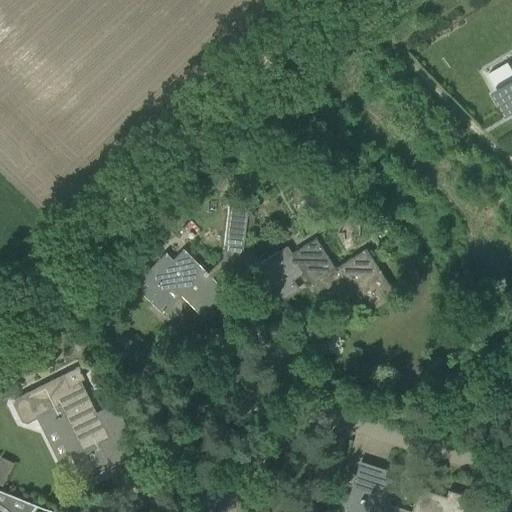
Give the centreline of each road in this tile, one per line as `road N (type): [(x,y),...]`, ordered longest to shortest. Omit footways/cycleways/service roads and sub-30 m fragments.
road 1 (track): [(330,0),(26,303)]
road 2 (residential): [(511,472),(315,417),(274,438),(229,485)]
road 3 (track): [(348,0),(511,161)]
